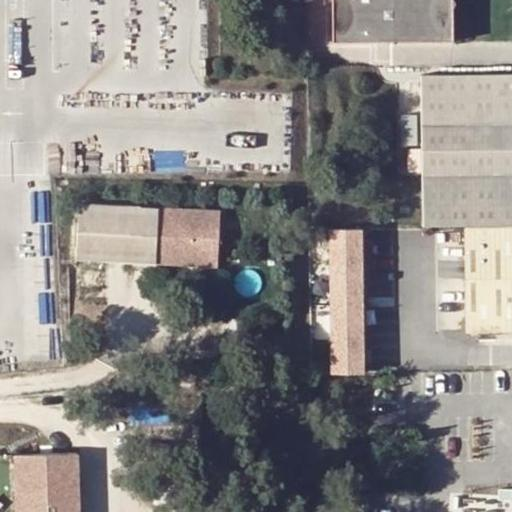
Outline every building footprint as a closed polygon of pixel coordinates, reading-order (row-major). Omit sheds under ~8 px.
[(452,0),(331,0),(332,43),(453,39),(452,0)] [(511,74),(422,75),(423,224),(511,222),(511,74)] [(82,258),(160,255),(159,243),(221,240),(219,198),(157,201),(80,204),(82,258)] [(511,228),(462,230),(465,331),(511,330),(511,228)] [(359,232),(327,232),(331,373),(363,372),(359,232)] [(160,255),(221,251),(221,240),(159,243),(160,255)] [(79,511),(78,456),(15,458),(17,511),(79,511)]
